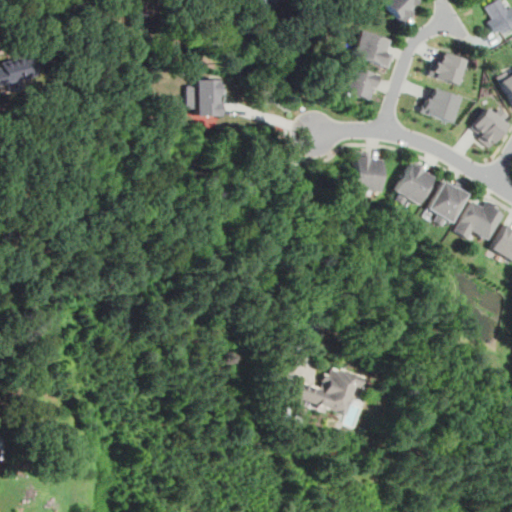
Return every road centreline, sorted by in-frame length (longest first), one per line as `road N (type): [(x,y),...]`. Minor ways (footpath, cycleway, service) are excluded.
road 1 (residential): [(511,190),(386,128),(312,132)]
road 2 (residential): [(386,128),(404,57),(450,20)]
